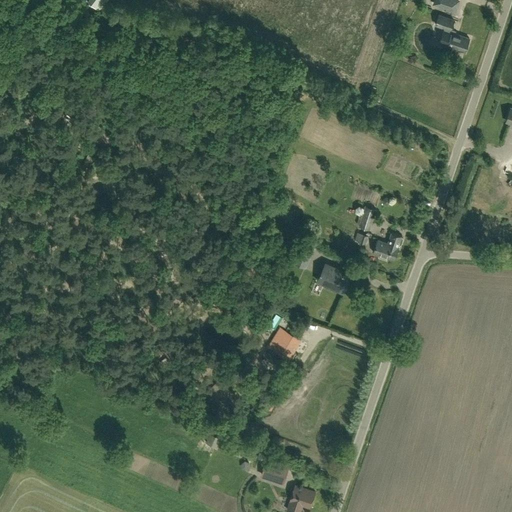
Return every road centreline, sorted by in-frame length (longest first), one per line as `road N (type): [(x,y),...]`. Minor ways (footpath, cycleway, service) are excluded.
road 1 (track): [(459,144),(296,78),(150,66),(42,0)]
road 2 (unclassified): [(335,511),(423,252)]
road 3 (unclassified): [(423,252),(508,0)]
